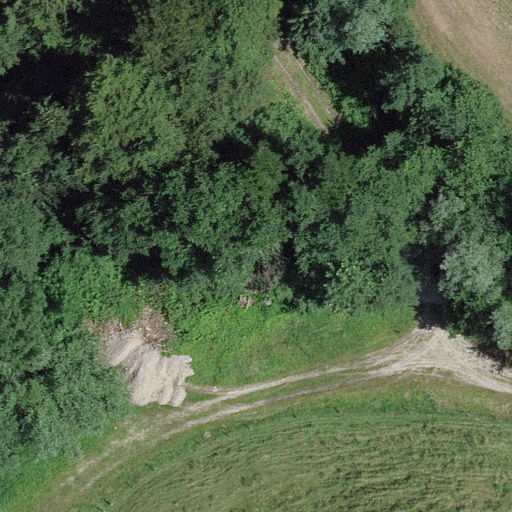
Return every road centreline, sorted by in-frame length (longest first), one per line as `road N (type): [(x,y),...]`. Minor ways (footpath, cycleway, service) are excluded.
road 1 (track): [(245,0),(361,157),(434,301),(450,359)]
road 2 (track): [(86,478),(144,437),(196,414),(309,382),(450,359)]
